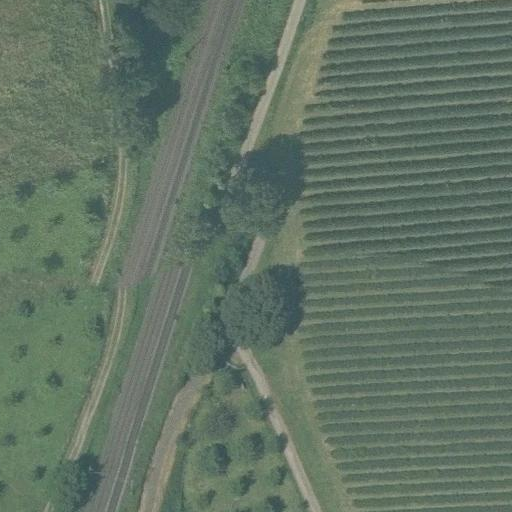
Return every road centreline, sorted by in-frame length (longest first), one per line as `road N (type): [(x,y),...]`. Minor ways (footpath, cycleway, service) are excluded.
road 1 (track): [(26,511),(116,296),(123,248),(125,203),(99,0)]
road 2 (track): [(326,0),(228,266)]
road 3 (track): [(350,511),(266,324),(228,266)]
road 4 (track): [(228,266),(166,389),(136,511)]
